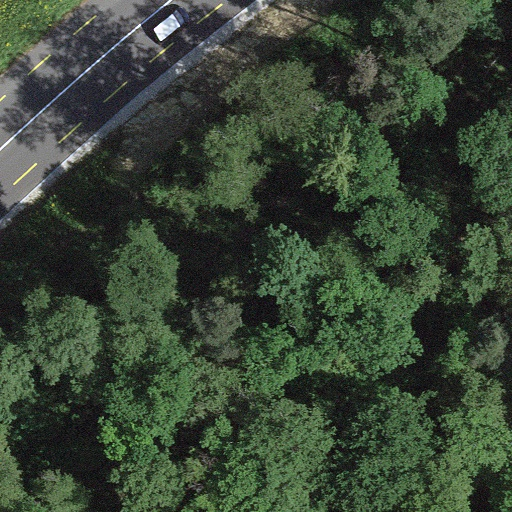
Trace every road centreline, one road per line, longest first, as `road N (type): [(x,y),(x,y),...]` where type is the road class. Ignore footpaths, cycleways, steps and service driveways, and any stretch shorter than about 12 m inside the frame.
road 1 (track): [(511,155),(0,426)]
road 2 (primary): [(183,0),(0,158)]
